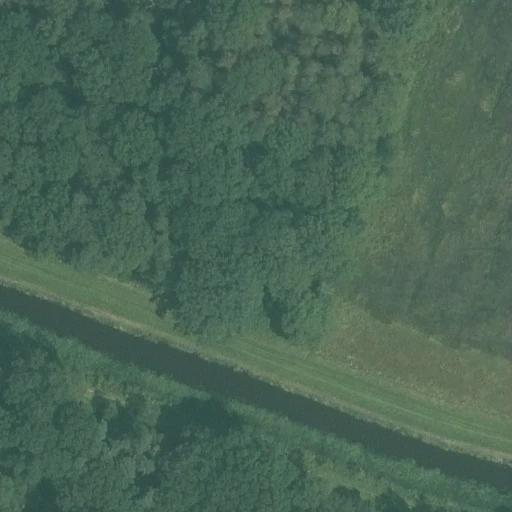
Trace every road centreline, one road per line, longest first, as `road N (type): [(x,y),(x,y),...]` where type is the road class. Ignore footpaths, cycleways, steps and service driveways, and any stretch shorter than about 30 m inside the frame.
road 1 (track): [(0,241),(511,427)]
road 2 (track): [(0,374),(393,511)]
